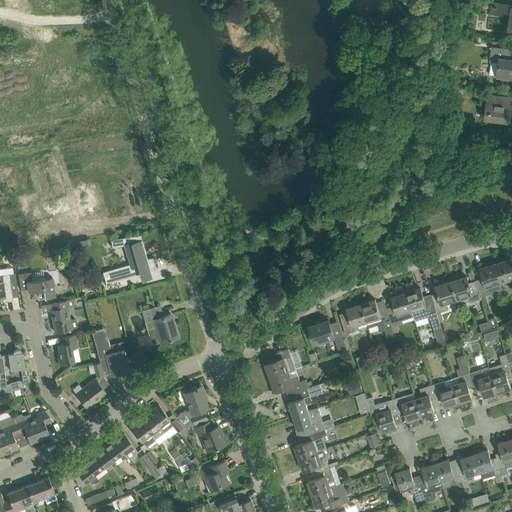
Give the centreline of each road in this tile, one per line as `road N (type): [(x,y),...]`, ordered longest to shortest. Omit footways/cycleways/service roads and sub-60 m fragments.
road 1 (unclassified): [(216,362),(96,0)]
road 2 (unclassified): [(216,362),(365,274),(482,238),(511,238)]
road 3 (unclassified): [(277,511),(216,362)]
road 4 (unclassified): [(82,435),(149,382),(216,362)]
road 5 (unclassified): [(0,331),(27,327),(34,334),(46,391),(82,435)]
road 6 (residential): [(385,453),(435,436),(455,444),(511,427)]
